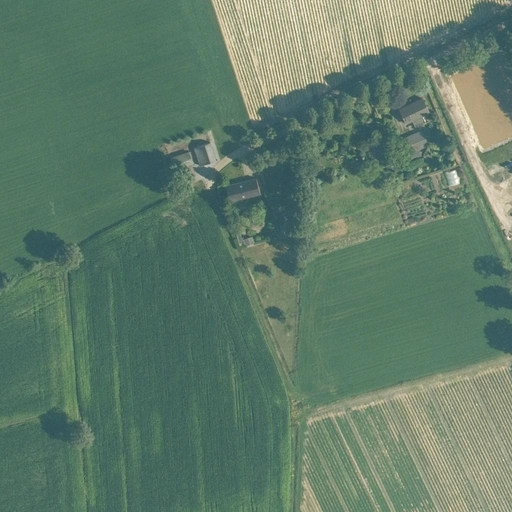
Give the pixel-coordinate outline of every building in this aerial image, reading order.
[(406,123),(412,120),(415,126),(425,121),(422,115),(429,112),(422,98),(399,109),(406,123)] [(400,139),(403,148),(408,160),(421,155),(419,150),(428,146),(422,130),(400,139)] [(373,142),(377,151),(382,164),(398,157),(392,144),(388,135),(373,142)] [(200,165),(216,160),(210,142),(194,147),(200,165)] [(171,158),(174,167),(175,169),(193,163),(192,160),(189,152),(171,158)] [(462,177),(437,180),(439,191),(464,187),(462,177)] [(256,178),(225,186),(229,201),(260,193),(256,178)] [(251,236),(244,238),(246,244),(253,242),(251,236)]
